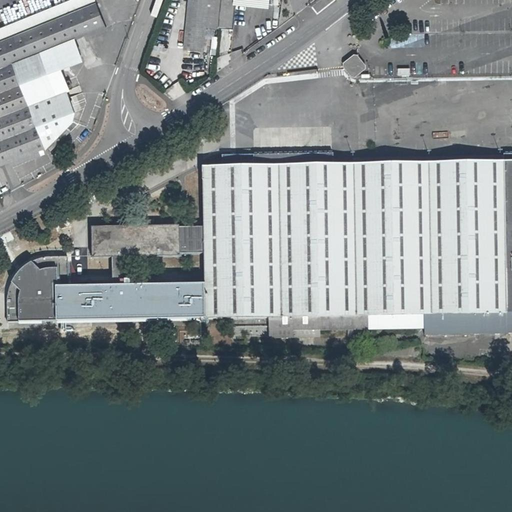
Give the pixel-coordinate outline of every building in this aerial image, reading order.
[(73,0),(0,29),(0,119),(74,92),(68,71),(89,63),(78,39),(109,27),(97,0),(73,0)] [(221,0),(188,0),(183,49),(204,52),(206,22),(219,23),(221,0)] [(221,0),(219,23),(219,27),(233,28),(235,2),(269,5),(269,0),(221,0)] [(391,38),(392,46),(402,45),(401,37),(391,38)] [(365,68),(355,55),(342,66),(353,78),(365,68)] [(410,76),(409,68),(373,69),(373,77),(410,76)] [(170,101),(185,92),(178,81),(164,89),(170,101)] [(82,116),(74,92),(0,119),(0,172),(45,154),(75,129),(82,116)] [(511,153),(499,153),(500,162),(330,165),(329,153),(250,154),(250,169),(198,169),(199,229),(200,255),(201,286),(201,317),(265,316),(265,337),(318,337),(318,330),(346,330),(357,329),(404,329),(404,315),(419,315),(419,328),(419,332),(501,330),(501,318),(511,318),(511,153)] [(177,256),(200,255),(199,229),(176,230),(176,228),(137,228),(87,229),(88,261),(107,260),(117,260),(177,258),(177,256)] [(116,288),(107,288),(65,289),(64,259),(59,258),(54,258),(48,258),(43,259),(40,261),(37,262),(34,264),(31,265),(27,267),(25,269),(23,271),(20,273),(18,275),(17,277),(15,279),(14,281),(11,284),(9,289),(7,292),(6,295),(4,297),(3,302),(3,320),(201,317),(201,286),(116,288)] [(117,260),(107,260),(107,288),(116,288),(117,260)] [(404,329),(419,328),(419,315),(404,315),(404,329)] [(511,330),(511,318),(501,318),(501,330),(511,330)] [(357,337),(357,329),(346,330),(347,338),(357,337)]
